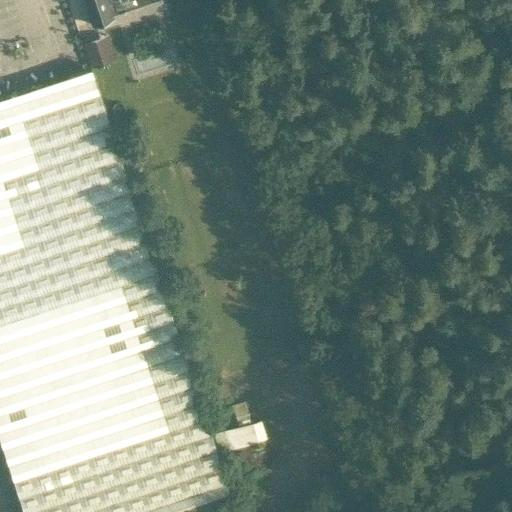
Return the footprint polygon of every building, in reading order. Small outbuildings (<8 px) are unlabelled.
[(140,0),(142,2),(149,0),(84,0),(92,24),(113,17),(112,15),(107,0),(140,0)] [(93,65),(102,62),(94,38),(85,41),(93,65)] [(0,439),(23,511),(151,511),(228,487),(186,359),(91,67),(13,93),(0,96),(0,439)] [(124,124),(128,137),(140,132),(135,120),(124,124)] [(225,429),(231,449),(259,440),(253,420),(225,429)]
